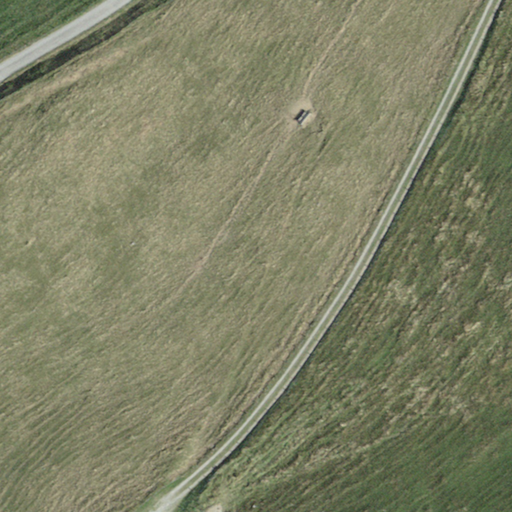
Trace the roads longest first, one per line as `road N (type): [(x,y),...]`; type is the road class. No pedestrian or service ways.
road 1 (track): [(163,511),(249,428),(309,350),(379,235),(497,0)]
road 2 (unclassified): [(120,0),(0,72)]
